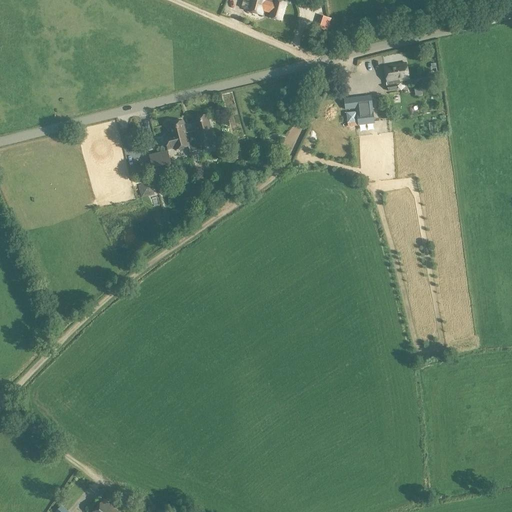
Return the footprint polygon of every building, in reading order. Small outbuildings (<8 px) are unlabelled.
[(247,11),(262,16),(263,12),(270,14),(268,18),(282,22),(287,3),(277,1),(277,0),(242,0),(241,8),(247,10),(247,11)] [(327,31),(329,25),(331,20),(328,18),(322,16),(318,28),(327,31)] [(400,85),(399,82),(409,80),(406,64),(384,67),(388,92),(397,91),(396,85),(400,85)] [(368,99),(344,102),(345,111),(357,109),(357,114),(356,114),(356,112),(346,114),(348,127),(375,125),(373,112),(369,112),(369,108),(368,99)] [(186,134),(185,134),(189,147),(188,148),(189,148),(190,153),(202,150),(200,145),(214,141),(207,116),(193,119),(196,131),(186,134)] [(175,148),(175,151),(189,148),(188,148),(189,147),(185,134),(186,134),(183,122),(169,125),(171,136),(165,137),(168,150),(175,148)] [(150,157),(153,171),(171,167),(168,153),(150,157)] [(141,198),(155,195),(151,183),(138,186),(141,198)] [(116,511),(104,501),(94,511),(116,511)]
